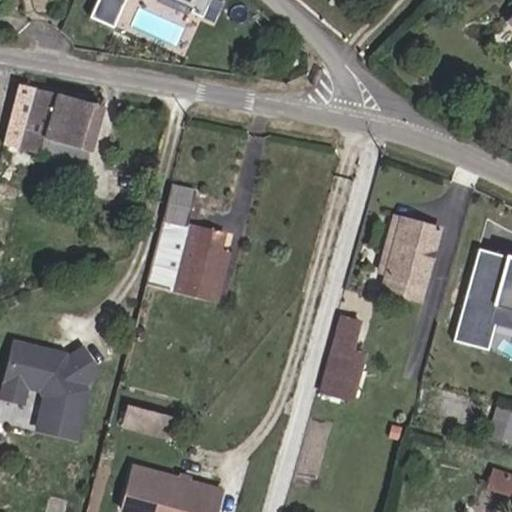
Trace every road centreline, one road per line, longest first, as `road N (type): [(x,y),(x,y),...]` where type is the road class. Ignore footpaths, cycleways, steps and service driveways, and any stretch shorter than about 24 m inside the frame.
road 1 (residential): [(455,152),(0,64)]
road 2 (unclassified): [(277,0),(455,152)]
